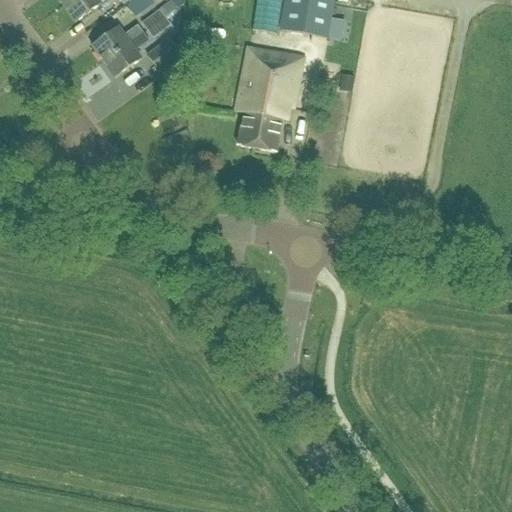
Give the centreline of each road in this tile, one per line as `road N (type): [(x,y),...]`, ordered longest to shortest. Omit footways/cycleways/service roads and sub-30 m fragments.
road 1 (tertiary): [(359,511),(286,405),(283,377),(305,241)]
road 2 (tertiary): [(305,241),(168,219),(126,191),(89,139)]
road 3 (unclassified): [(511,280),(305,241)]
road 4 (tertiary): [(89,139),(0,16)]
